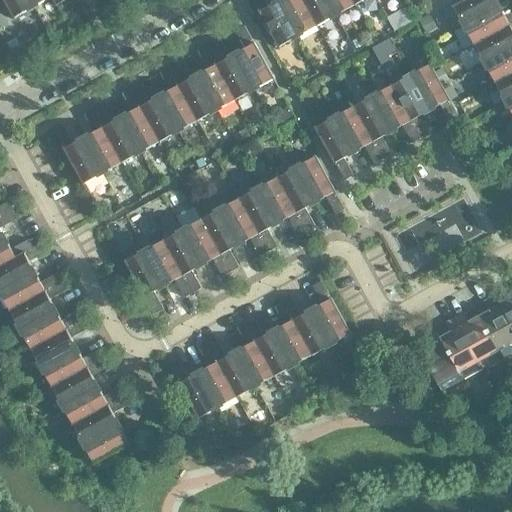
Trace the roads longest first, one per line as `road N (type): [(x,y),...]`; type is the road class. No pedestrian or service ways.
road 1 (residential): [(136,350),(333,248),(354,257),(377,300),(393,312),(511,252)]
road 2 (residential): [(0,115),(107,315),(136,350)]
road 3 (tertiary): [(0,109),(193,0)]
